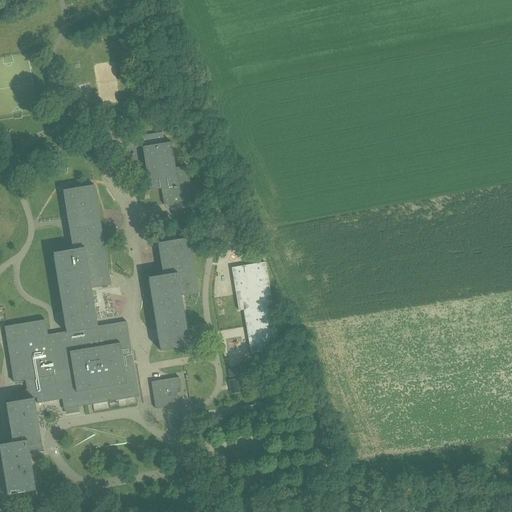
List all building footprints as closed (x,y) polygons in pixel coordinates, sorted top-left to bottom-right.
[(142,146),(164,143),(162,132),(124,138),(126,149),(142,146)] [(188,183),(190,183),(187,165),(175,167),(171,141),(164,143),(142,146),(149,190),(161,188),(163,204),(188,200),(186,192),(189,192),(188,183)] [(94,184),(62,190),(72,249),(65,250),(52,252),(62,312),(66,331),(47,334),(45,319),(4,326),(13,382),(23,380),(25,389),(15,391),(17,406),(6,408),(12,442),(0,443),(0,455),(6,494),(34,489),(28,450),(41,448),(33,398),(36,398),(37,403),(82,395),(83,405),(138,396),(129,342),(134,341),(129,311),(95,316),(90,288),(110,284),(94,184)] [(188,237),(157,242),(163,274),(148,277),(160,350),(189,345),(180,296),(198,293),(188,237)] [(32,250),(35,261),(42,260),(39,249),(32,250)] [(243,310),(250,352),(279,347),(265,262),(249,264),(231,267),(238,310),(243,310)] [(9,284),(2,285),(5,308),(13,306),(9,284)] [(236,375),(235,368),(227,369),(229,377),(236,375)] [(176,388),(180,387),(179,377),(151,381),(155,408),(156,408),(155,407),(176,403),(175,395),(177,394),(176,388)] [(239,392),(236,378),(230,379),(232,393),(239,392)]
